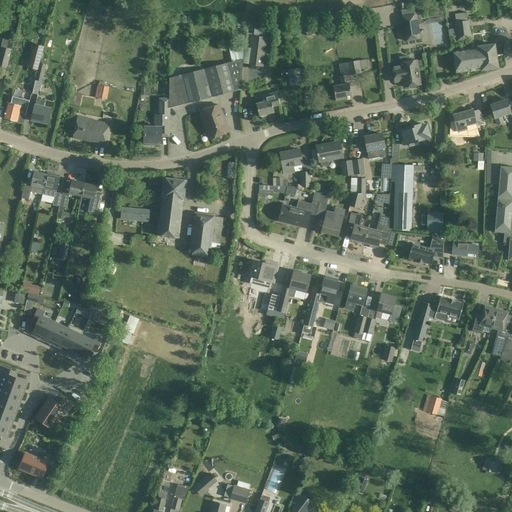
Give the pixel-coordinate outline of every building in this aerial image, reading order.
[(414,15),(413,8),(401,10),(402,17),(400,17),(404,42),(420,40),(416,15),(414,15)] [(469,29),(468,21),(454,22),(457,41),(472,39),(470,29),(469,29)] [(434,31),(435,40),(444,39),(443,30),(434,31)] [(262,66),(266,38),(252,36),(248,65),(262,66)] [(0,72),(5,74),(13,46),(1,42),(0,46),(0,72)] [(38,70),(40,63),(39,63),(43,47),(34,44),(28,68),(38,70)] [(204,69),(212,97),(240,89),(242,66),(244,44),(228,48),(232,62),(204,69)] [(496,58),(494,44),(478,47),(453,50),(456,73),(481,70),(498,68),(496,58)] [(401,66),(392,67),(393,72),(394,82),(403,81),(404,87),(420,85),(418,75),(417,68),(416,61),(416,60),(409,62),(408,57),(399,58),(401,66)] [(358,61),(358,60),(347,62),(338,64),(340,76),(339,76),(341,85),(333,86),(335,100),(351,97),(349,83),(347,75),(349,75),(361,73),(360,68),(359,63),(358,61)] [(366,60),(358,61),(359,63),(360,68),(367,67),(366,60)] [(40,63),(38,70),(35,79),(32,91),(33,91),(32,94),(39,95),(42,82),(46,65),(40,63)] [(300,68),(288,69),(289,86),(301,85),(300,68)] [(170,78),(169,108),(212,97),(204,69),(173,77),(170,78)] [(32,91),(35,79),(33,78),(32,86),(25,84),(24,86),(19,85),(17,93),(28,95),(29,90),(32,91)] [(169,108),(170,78),(169,78),(169,99),(160,99),(159,107),(163,107),(163,115),(155,115),(155,127),(144,127),(144,133),(143,143),(145,143),(145,145),(152,145),(152,143),(161,143),(161,136),(168,136),(169,125),(169,108)] [(109,88),(97,85),(94,98),(106,100),(109,88)] [(82,95),(70,92),(67,104),(79,106),(82,95)] [(263,102),(256,104),(259,116),(260,116),(260,117),(261,118),(266,116),(266,115),(266,114),(274,112),(272,107),(279,105),(276,92),(261,96),(263,102)] [(6,108),(3,118),(17,121),(18,122),(21,123),(22,122),(24,123),(25,116),(29,101),(12,97),(10,103),(7,103),(6,108)] [(45,100),(37,98),(35,105),(32,120),(47,124),(50,108),(43,107),(45,100)] [(505,100),(504,98),(498,100),(498,102),(490,105),(495,118),(497,125),(503,123),(501,116),(510,113),(506,100),(505,100)] [(227,126),(219,105),(200,112),(208,133),(209,133),(211,138),(228,132),(226,126),(227,126)] [(473,112),(472,110),(453,115),(456,128),(451,129),(454,138),(467,135),(465,130),(466,129),(483,124),(482,120),(479,111),(480,111),(479,110),(473,112)] [(92,119),(77,116),(74,128),(72,138),(106,146),(108,136),(111,124),(92,120),(92,119)] [(420,126),(420,124),(407,128),(408,129),(399,132),(403,145),(408,143),(409,146),(429,140),(429,138),(430,137),(426,125),(420,126)] [(382,134),(364,137),(366,147),(367,151),(368,159),(380,157),(379,156),(386,154),(384,147),(384,143),(382,134)] [(316,146),(319,162),(320,162),(321,165),(323,167),(327,166),(328,164),(328,160),(342,157),(339,142),(316,146)] [(302,164),(299,149),(280,153),(284,174),(294,172),(292,166),(302,164)] [(363,158),(351,160),(351,175),(365,173),(363,158)] [(342,176),(351,175),(351,160),(340,161),(342,176)] [(413,166),(410,166),(391,165),(391,181),(395,181),(393,229),(410,230),(413,171),(422,171),(423,166),(413,166)] [(511,167),(500,166),(494,232),(504,233),(503,243),(509,243),(507,261),(511,260),(511,167)] [(310,171),(301,171),(300,187),(310,187),(310,178),(310,171)] [(30,191),(42,194),(44,187),(47,173),(46,175),(34,172),(31,187),(24,185),(21,198),(28,200),(30,191)] [(52,205),(59,207),(62,194),(56,192),(60,176),(57,175),(57,177),(54,177),(54,174),(47,173),(44,187),(42,194),(54,197),(52,205)] [(186,181),(164,178),(162,188),(161,197),(162,197),(157,236),(179,238),(183,199),(184,200),(185,191),(186,181)] [(353,193),(365,194),(365,179),(358,178),(357,186),(354,185),(354,186),(350,186),(350,191),(350,193),(353,193)] [(72,181),(69,193),(81,196),(83,191),(84,184),(72,181)] [(81,196),(78,211),(85,212),(97,215),(100,202),(102,193),(95,192),(97,186),(84,184),(83,191),(81,196)] [(273,186),(259,185),(258,193),(272,194),(273,186)] [(285,193),(294,196),(297,187),(287,187),(285,193)] [(315,216),(320,188),(315,188),(311,204),(298,201),(296,209),(282,205),(278,220),(306,228),(309,214),(315,216)] [(320,188),(315,216),(323,218),(330,189),(320,188)] [(366,194),(365,194),(353,193),(349,206),(359,208),(361,198),(365,199),(366,194)] [(69,195),(62,194),(59,207),(66,208),(69,195)] [(376,194),(375,201),(389,204),(390,194),(376,194)] [(121,207),(120,219),(148,222),(149,210),(121,207)] [(344,211),(335,208),(334,213),(327,211),(321,232),(337,236),(344,211)] [(59,210),(57,219),(63,220),(64,217),(68,218),(69,213),(59,210)] [(443,211),(427,211),(427,233),(442,233),(443,211)] [(207,214),(195,212),(193,222),(190,246),(193,246),(191,256),(197,256),(207,258),(208,248),(210,248),(210,247),(210,246),(218,247),(219,244),(213,243),(217,217),(214,217),(214,216),(215,216),(215,215),(207,214)] [(364,243),(368,228),(360,226),(363,215),(351,212),(348,223),(345,233),(352,235),(350,239),(364,243)] [(364,243),(378,246),(379,243),(385,244),(392,246),(395,232),(389,230),(389,218),(380,215),(376,230),(368,228),(364,243)] [(433,236),(429,248),(412,244),(412,245),(409,244),(408,250),(410,251),(408,258),(409,259),(409,258),(416,260),(416,261),(416,262),(423,263),(423,262),(431,264),(431,265),(433,256),(443,259),(443,237),(433,236)] [(70,244),(61,242),(57,258),(66,260),(70,244)] [(478,247),(478,246),(453,243),(451,255),(467,257),(467,256),(473,257),(474,249),(475,246),(478,247)] [(271,265),(254,261),(250,276),(251,277),(249,284),(270,289),(272,282),(273,282),(276,269),(268,267),(269,265),(270,266),(271,265)] [(289,286),(283,285),(275,317),(283,319),(289,296),(294,297),(296,289),(306,292),(310,275),(293,271),(289,286)] [(333,279),(325,276),(324,279),(323,279),(321,288),(313,286),(304,324),(304,325),(303,329),(311,331),(312,326),(312,327),(319,300),(334,303),(339,283),(333,281),(333,279)] [(40,286),(23,283),(21,291),(24,292),(39,295),(40,286)] [(266,315),(275,317),(283,285),(280,296),(271,294),(266,315)] [(366,290),(351,286),(345,308),(353,310),(355,303),(362,305),(366,290)] [(28,293),(23,314),(30,316),(33,302),(43,304),(45,296),(28,293)] [(378,304),(375,317),(381,319),(382,312),(391,314),(389,321),(397,323),(401,307),(393,305),(395,298),(381,294),(378,304)] [(88,297),(81,296),(79,302),(87,304),(88,297)] [(424,303),(414,340),(421,342),(423,342),(430,316),(435,318),(435,319),(444,322),(445,322),(447,315),(459,318),(459,319),(460,319),(464,303),(441,296),(438,308),(433,306),(434,306),(434,305),(424,302),(423,303),(424,303)] [(471,331),(481,334),(482,331),(489,333),(491,328),(491,326),(496,308),(484,305),(480,317),(475,316),(471,331)] [(491,328),(498,330),(493,346),(496,346),(494,354),(500,356),(508,338),(511,326),(505,324),(508,312),(496,308),(491,326),(491,328)] [(47,338),(55,322),(42,316),(44,311),(43,311),(37,309),(32,320),(38,323),(33,332),(34,332),(47,338)] [(105,312),(100,323),(110,328),(115,316),(110,313),(105,312)] [(362,339),(367,317),(358,315),(353,332),(354,332),(353,337),(362,339)] [(376,319),(367,317),(362,339),(369,341),(371,335),(372,335),(376,319)] [(60,345),(70,324),(69,324),(67,328),(55,322),(47,338),(60,345)] [(73,351),(83,331),(70,324),(60,345),(73,351)] [(282,327),(273,324),(269,338),(278,340),(282,327)] [(126,330),(122,342),(128,344),(132,332),(126,330)] [(73,351),(80,354),(86,357),(85,357),(86,358),(90,349),(96,351),(102,340),(100,339),(96,337),(96,336),(95,336),(93,340),(92,340),(81,335),(83,331),(73,351)] [(413,339),(411,349),(419,352),(421,342),(414,340),(413,339)] [(465,347),(471,349),(473,343),(467,341),(465,347)] [(395,348),(386,345),(383,359),(392,362),(395,348)] [(308,353),(297,350),(294,360),(305,363),(308,353)] [(0,382),(0,385),(20,393),(23,383),(24,382),(13,378),(15,372),(3,367),(0,373),(0,372),(0,373),(3,375),(0,382)] [(455,384),(453,393),(460,395),(462,386),(455,384)] [(0,397),(16,403),(20,393),(0,385),(0,397)] [(427,395),(423,410),(444,416),(448,402),(441,400),(441,399),(427,395)] [(0,409),(12,414),(16,403),(0,397),(0,409)] [(49,399),(36,418),(37,418),(47,425),(49,426),(49,427),(50,426),(53,421),(60,412),(65,415),(72,405),(61,398),(57,403),(55,401),(50,398),(49,399)] [(0,421),(8,425),(12,414),(0,409),(0,421)] [(298,453),(304,455),(307,447),(301,445),(298,453)] [(20,467),(19,467),(19,468),(36,475),(36,474),(35,474),(36,473),(40,474),(42,475),(45,469),(51,471),(56,459),(45,454),(43,460),(32,456),(26,453),(25,454),(25,456),(20,467)] [(496,462),(488,460),(485,470),(493,473),(496,462)] [(275,465),(265,487),(275,492),(285,469),(275,465)] [(172,474),(164,472),(162,479),(170,481),(172,474)] [(206,476),(194,487),(200,495),(213,484),(206,476)] [(360,477),(357,484),(364,486),(367,479),(360,477)] [(170,483),(162,480),(154,511),(154,510),(153,511),(160,511),(162,508),(165,496),(166,497),(170,483)] [(170,508),(179,511),(182,499),(183,500),(188,488),(177,485),(174,497),(173,497),(170,508)] [(226,496),(230,497),(229,499),(246,504),(250,490),(234,485),(233,486),(229,485),(226,496)] [(305,511),(312,503),(302,495),(292,509),(296,511),(305,511)] [(259,500),(254,511),(264,511),(268,503),(259,500)] [(223,511),(225,504),(214,502),(211,511),(223,511)]
